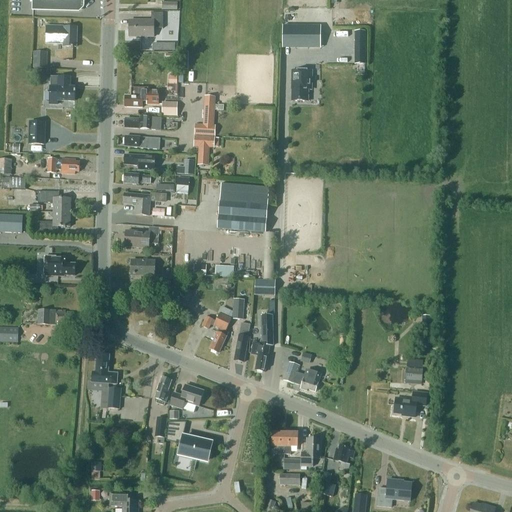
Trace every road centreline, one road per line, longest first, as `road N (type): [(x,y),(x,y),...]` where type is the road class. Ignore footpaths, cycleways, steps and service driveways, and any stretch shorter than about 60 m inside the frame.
road 1 (tertiary): [(248,388),(126,340),(105,318),(110,0)]
road 2 (tertiary): [(457,472),(248,388)]
